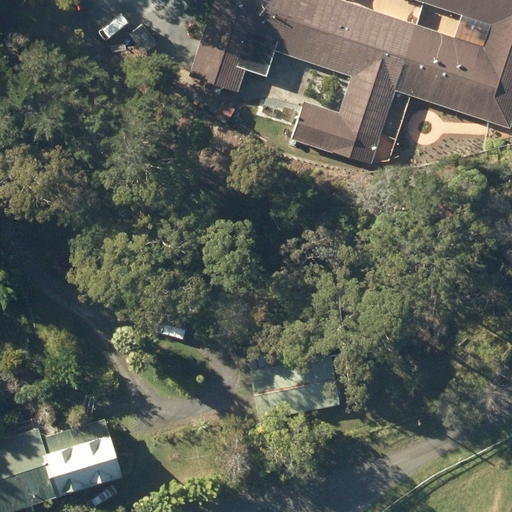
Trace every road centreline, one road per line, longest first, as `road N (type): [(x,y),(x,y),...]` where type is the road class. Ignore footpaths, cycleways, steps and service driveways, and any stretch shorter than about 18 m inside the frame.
road 1 (track): [(353,488),(511,398)]
road 2 (track): [(331,511),(353,488),(254,511)]
